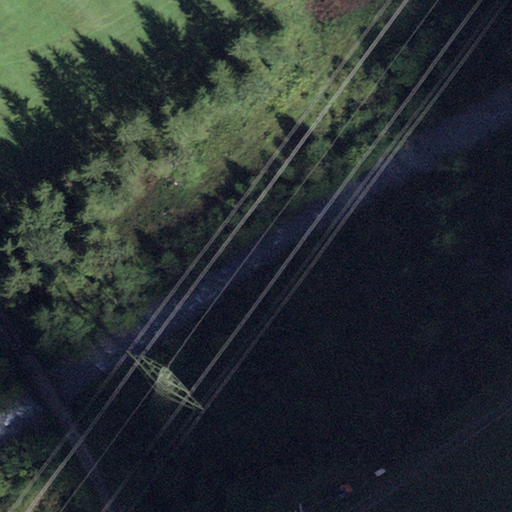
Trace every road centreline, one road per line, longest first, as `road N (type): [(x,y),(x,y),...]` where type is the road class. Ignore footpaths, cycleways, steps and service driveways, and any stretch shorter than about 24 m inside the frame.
road 1 (unclassified): [(0,322),(98,511)]
road 2 (track): [(353,511),(511,402)]
